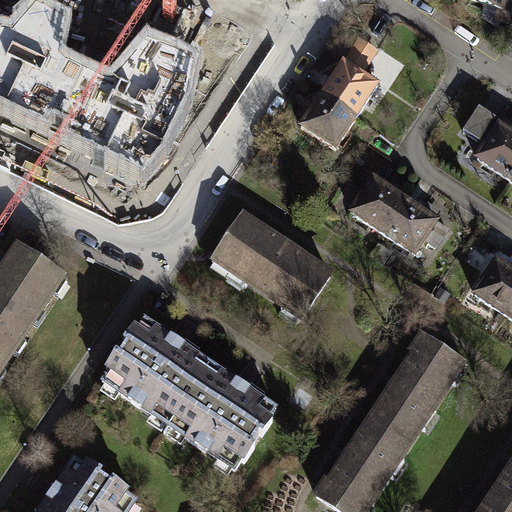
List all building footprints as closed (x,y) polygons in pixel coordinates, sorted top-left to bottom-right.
[(454,0),(452,6),(494,24),(502,0),(454,0)] [(505,32),(511,14),(511,1),(508,0),(502,0),(494,24),(492,27),(505,32)] [(0,110),(30,125),(36,113),(42,116),(39,130),(143,180),(163,158),(189,105),(170,96),(175,83),(192,87),(196,68),(179,58),(160,51),(155,63),(136,59),(112,86),(101,84),(96,95),(64,80),(69,68),(61,61),(64,44),(50,31),(56,21),(37,9),(12,37),(1,35),(0,36),(0,110)] [(373,49),(359,41),(344,66),(358,74),(373,49)] [(358,74),(344,66),(297,135),(340,161),(384,91),(358,74)] [(480,144),(469,160),(511,188),(511,132),(478,109),(462,132),(480,144)] [(372,183),(348,221),(418,266),(440,228),(372,183)] [(239,220),(212,260),(299,318),(326,278),(239,220)] [(19,251),(0,278),(0,375),(63,281),(19,251)] [(511,272),(493,261),(470,297),(511,324),(511,272)] [(147,324),(104,389),(238,479),(277,417),(147,324)] [(422,335),(313,503),(327,511),(375,511),(473,367),(422,335)] [(72,458),(35,511),(126,511),(135,500),(72,458)] [(511,511),(511,462),(480,511),(511,511)]
